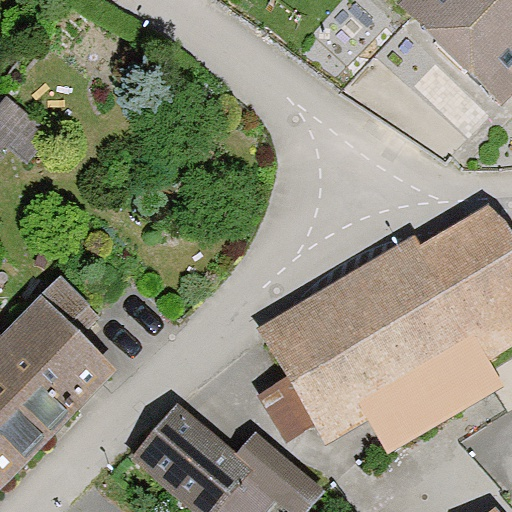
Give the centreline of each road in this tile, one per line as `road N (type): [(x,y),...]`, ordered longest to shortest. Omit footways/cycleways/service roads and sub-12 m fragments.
road 1 (residential): [(30,511),(260,294),(344,194)]
road 2 (residential): [(344,194),(329,142),(302,107),(250,57),(151,0)]
road 3 (residential): [(511,191),(344,194)]
